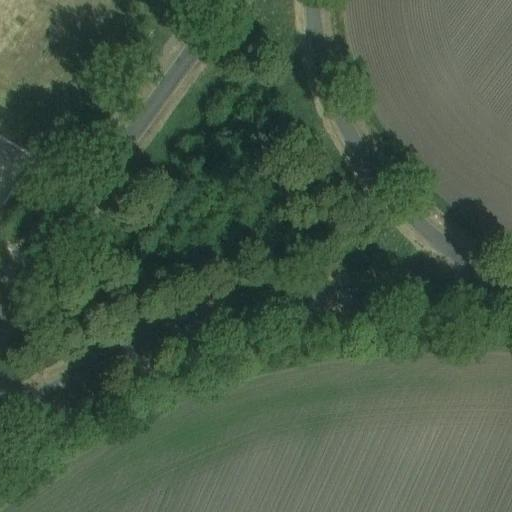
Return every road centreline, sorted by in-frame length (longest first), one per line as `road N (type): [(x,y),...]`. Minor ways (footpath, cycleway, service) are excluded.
road 1 (tertiary): [(0,410),(107,344),(206,304),(366,272),(511,280)]
road 2 (tertiary): [(0,324),(228,0)]
road 3 (tertiary): [(305,0),(319,83),(353,149),(402,208),(511,277)]
